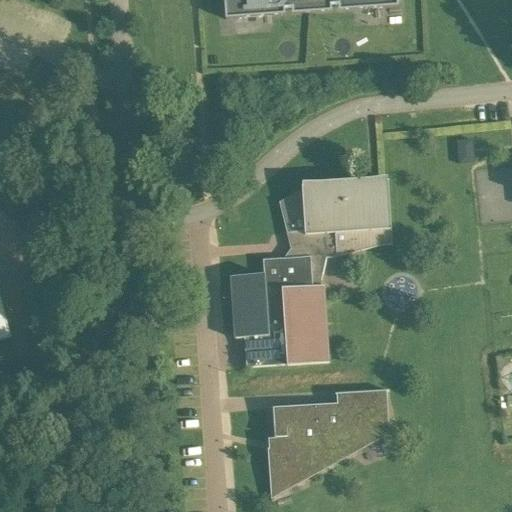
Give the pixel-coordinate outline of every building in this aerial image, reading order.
[(262,11),(359,4),(360,10),(384,8),(398,8),(397,0),(223,0),(225,20),(239,19),(239,18),(263,17),(262,11)] [(472,140),(457,141),(459,164),(474,163),(472,140)] [(290,250),(283,259),(262,261),(264,276),(231,278),(235,340),(244,339),(246,368),(287,366),(287,367),(328,364),(323,287),(320,287),(320,281),(326,259),(332,259),(383,246),(391,245),(387,180),(301,186),(302,193),(296,193),(279,203),(290,250)] [(0,340),(1,340),(9,338),(0,304),(0,340)] [(47,329),(25,337),(31,356),(54,348),(47,329)] [(267,450),(271,503),(272,503),(272,497),(388,432),(389,393),(335,395),(336,405),(273,409),(275,450),(267,450)]
